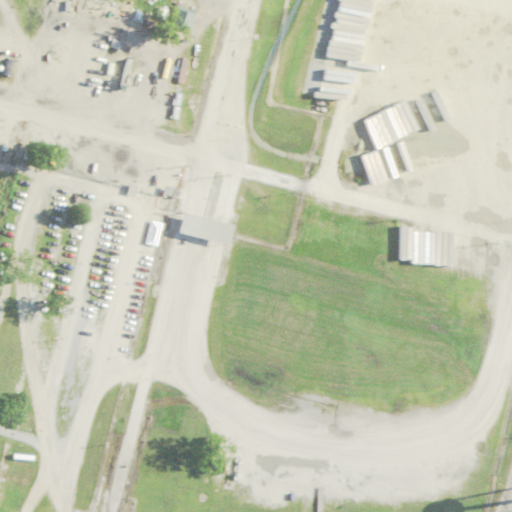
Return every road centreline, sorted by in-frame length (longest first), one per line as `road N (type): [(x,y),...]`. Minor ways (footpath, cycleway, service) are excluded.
road 1 (residential): [(109,511),(243,0)]
road 2 (residential): [(511,228),(0,114)]
